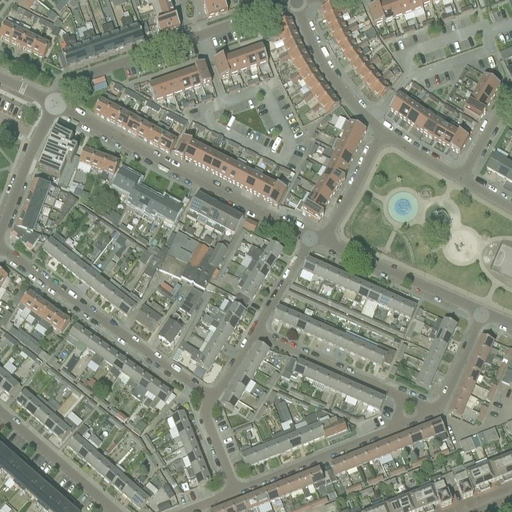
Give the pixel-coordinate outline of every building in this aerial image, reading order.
[(33,0),(18,0),(17,2),(28,12),(36,2),(33,0)] [(147,0),(146,1),(148,7),(151,6),(153,13),(171,6),(169,0),(147,0)] [(204,10),(225,2),(223,0),(200,0),(203,5),(202,5),(203,8),(204,8),(204,9),(203,9),(204,10)] [(403,18),(397,0),(387,4),(393,21),(403,18)] [(412,14),(407,0),(397,0),(403,18),(412,14)] [(418,0),(407,0),(412,14),(423,11),(422,8),(421,9),(418,0)] [(428,0),(418,0),(421,9),(422,8),(431,5),(428,0)] [(74,11),(78,5),(72,1),(69,7),(74,11)] [(225,2),(204,10),(207,20),(208,20),(227,13),(224,3),(225,3),(225,2)] [(59,13),(63,7),(59,4),(55,10),(59,13)] [(393,21),(387,4),(377,7),(383,24),(393,21)] [(335,5),(321,10),(325,21),(349,11),(348,8),(338,12),(335,5)] [(171,6),(153,13),(155,19),(153,20),(155,27),(176,19),(175,18),(176,18),(175,15),(174,15),(171,6)] [(383,24),(377,7),(368,11),(374,28),(383,24)] [(349,11),(325,21),(329,31),(343,24),(340,18),(350,14),(349,11)] [(52,14),(47,20),(51,23),(56,17),(52,14)] [(130,19),(125,21),(134,46),(144,42),(139,27),(133,29),(130,19)] [(180,30),(180,29),(176,19),(155,27),(156,27),(160,37),(160,36),(179,30),(180,30)] [(62,24),(57,21),(52,27),(53,27),(58,29),(62,24)] [(124,32),(119,34),(124,49),(134,46),(125,21),(120,23),(124,32)] [(279,34),(268,38),(269,41),(294,31),(291,21),(290,21),(276,26),(279,34)] [(0,39),(10,44),(16,31),(19,25),(13,23),(10,28),(5,25),(0,35),(0,39)] [(21,50),(27,36),(30,30),(19,24),(19,25),(16,31),(10,44),(21,50)] [(343,24),(329,31),(334,40),(357,28),(355,25),(346,30),(343,24)] [(111,26),(106,27),(115,52),(124,49),(119,34),(114,36),(111,26)] [(105,39),(100,41),(105,56),(114,53),(115,52),(106,27),(102,29),(105,39)] [(357,28),(334,40),(339,50),(352,42),(349,36),(358,31),(357,28)] [(298,41),(294,31),(269,41),(271,44),(281,40),(284,47),(298,41)] [(352,42),(339,50),(345,59),(366,44),(376,38),(372,31),(363,36),(366,41),(355,48),(352,42)] [(92,32),(87,34),(96,59),(105,56),(100,41),(95,42),(92,32)] [(84,39),(79,41),(81,47),(87,62),(96,59),(87,34),(83,36),(84,39)] [(32,55),(39,41),(27,36),(21,50),(32,55)] [(64,61),(60,62),(63,70),(77,65),(68,41),(67,38),(62,39),(64,44),(67,52),(62,54),(64,61)] [(73,39),(68,41),(77,65),(87,62),(81,47),(77,49),(73,39)] [(50,47),(39,41),(32,55),(44,60),(50,47)] [(288,55),(278,60),(279,62),(303,51),(298,41),(284,47),(288,55)] [(366,44),(345,59),(351,68),(363,59),(370,55),(366,48),(368,47),(366,44)] [(262,48),(252,51),(258,68),(268,65),(262,48)] [(258,68),(252,51),(242,55),(248,72),(258,68)] [(303,51),(279,62),(281,65),(290,60),(294,67),(308,60),(303,51)] [(509,59),(506,51),(503,53),(499,54),(502,62),(509,59)] [(248,72),(242,55),(232,58),(238,75),(248,72)] [(363,59),(351,68),(357,76),(378,60),(376,57),(367,64),(363,59)] [(238,75),(232,58),(224,61),(223,61),(229,78),(238,75)] [(229,78),(223,61),(224,61),(223,59),(213,62),(220,81),(229,78)] [(298,74),(289,80),(290,83),(313,69),(308,60),(294,67),(298,74)] [(378,60),(357,76),(364,84),(376,75),(371,69),(380,62),(378,60)] [(202,88),(211,84),(204,65),(195,69),(195,71),(196,71),(202,88)] [(313,69),(290,83),(292,86),(299,82),(300,84),(303,82),(306,87),(319,78),(313,69)] [(196,71),(195,71),(187,74),(193,91),(202,88),(196,71)] [(376,75),(364,84),(371,92),(390,75),(388,72),(380,80),(376,75)] [(193,91),(187,74),(178,77),(183,94),(193,91)] [(390,75),(371,92),(379,100),(386,94),(390,90),(384,85),(393,77),(390,75)] [(183,94),(178,77),(168,80),(174,97),(183,94)] [(310,93),(301,100),(303,102),(325,87),(319,78),(306,87),(310,93)] [(484,78),(479,87),(494,96),(500,87),(484,78)] [(174,97),(168,80),(158,84),(164,101),(174,97)] [(164,101),(158,84),(148,87),(154,104),(164,101)] [(325,87),(303,102),(305,105),(314,98),(319,105),(331,96),(331,95),(325,87)] [(494,96),(479,87),(474,96),(489,105),(494,96)] [(104,121),(111,107),(115,100),(104,94),(93,115),(104,121)] [(319,105),(310,112),(312,114),(321,108),(327,116),(339,106),(331,96),(319,105)] [(398,117),(411,99),(410,98),(408,102),(399,96),(389,111),(398,117)] [(484,113),(489,105),(474,96),(468,105),(484,114),(484,113)] [(406,123),(419,104),(411,99),(398,117),(406,123)] [(414,129),(425,114),(417,109),(419,105),(419,104),(406,123),(414,129)] [(484,114),(468,105),(463,114),(476,122),(480,123),(482,119),(485,114),(484,113),(484,114)] [(115,126),(122,113),(111,107),(104,121),(115,126)] [(126,132),(133,119),(122,113),(115,126),(126,132)] [(133,119),(126,132),(137,138),(144,125),(147,119),(136,113),(133,119)] [(423,135),(433,120),(432,120),(425,114),(414,129),(422,135),(423,135)] [(187,124),(174,117),(172,122),(184,128),(187,124)] [(432,140),(441,125),(433,120),(423,135),(422,135),(432,141),(433,141),(432,140)] [(441,125),(432,140),(433,141),(441,145),(453,126),(444,120),(441,125)] [(366,132),(350,125),(345,122),(340,132),(345,135),(345,134),(361,142),(366,132)] [(148,144),(155,131),(144,125),(137,138),(148,144)] [(155,131),(148,144),(158,150),(165,137),(169,131),(158,125),(155,131)] [(453,126),(441,145),(450,151),(459,135),(461,131),(453,126)] [(45,151),(38,167),(44,169),(42,173),(60,180),(57,186),(66,190),(74,172),(76,173),(79,165),(81,161),(74,158),(78,150),(72,148),(72,149),(69,148),(72,140),(73,139),(66,136),(58,132),(55,139),(51,138),(47,146),(50,147),(48,153),(45,151)] [(357,151),(361,142),(345,134),(345,135),(341,143),(340,143),(357,151)] [(459,156),(468,140),(459,135),(450,151),(459,156)] [(165,137),(158,150),(169,156),(170,155),(176,143),(165,137)] [(184,160),(192,144),(183,140),(176,154),(174,157),(174,158),(175,158),(178,160),(183,162),(184,160)] [(352,160),(357,151),(340,143),(341,143),(336,141),(332,151),(336,153),(352,160)] [(192,165),(201,149),(192,144),(184,160),(192,165)] [(201,169),(209,153),(201,149),(192,165),(201,169)] [(81,161),(79,165),(90,170),(96,156),(84,152),(81,161)] [(210,173),(218,157),(209,153),(201,169),(210,173)] [(348,170),(352,160),(336,153),(332,162),(348,170)] [(102,174),(107,161),(96,156),(90,170),(102,174)] [(218,178),(226,162),(218,157),(210,173),(218,178)] [(496,176),(503,163),(493,157),(486,170),(496,176)] [(119,165),(107,161),(102,174),(99,182),(105,184),(108,177),(114,179),(119,165)] [(227,182),(235,166),(226,162),(218,178),(227,182)] [(343,180),(348,170),(332,162),(327,171),(343,180)] [(506,181),(511,170),(511,167),(503,163),(496,176),(506,181)] [(235,186),(243,170),(235,166),(227,182),(235,186)] [(244,191),(252,175),(243,170),(235,186),(244,191)] [(345,181),(343,180),(327,171),(322,180),(337,189),(338,190),(339,191),(340,190),(342,186),(345,181)] [(122,194),(131,177),(122,172),(117,182),(113,189),(121,193),(122,194)] [(252,195),(260,179),(252,175),(244,191),(252,195)] [(131,199),(136,189),(140,182),(131,177),(122,194),(130,199),(131,199)] [(261,199),(269,183),(260,179),(252,195),(261,199)] [(337,189),(322,180),(317,188),(332,198),(337,189)] [(269,204),(278,188),(269,183),(261,199),(269,204)] [(35,184),(17,232),(14,231),(11,238),(30,254),(37,245),(42,247),(47,241),(41,239),(58,193),(35,184)] [(287,192),(278,188),(269,204),(268,206),(273,208),(276,210),(277,210),(278,210),(279,207),(287,192)] [(332,198),(317,188),(311,197),(327,207),(332,198)] [(136,211),(145,194),(136,189),(131,199),(130,199),(129,201),(127,205),(136,211)] [(80,199),(82,193),(75,190),(73,196),(80,199)] [(89,195),(82,193),(80,199),(82,199),(86,201),(89,195)] [(145,215),(154,199),(145,194),(136,211),(145,215)] [(77,203),(68,196),(58,222),(56,221),(54,226),(56,229),(77,203)] [(198,217),(206,201),(197,196),(186,218),(195,222),(198,218),(199,218),(198,217)] [(321,215),(327,207),(311,197),(306,206),(321,215)] [(156,217),(163,204),(154,199),(145,215),(153,220),(155,216),(156,217)] [(165,222),(174,205),(165,200),(163,204),(156,217),(165,222)] [(207,222),(215,206),(206,201),(198,217),(199,218),(206,222),(207,222)] [(178,219),(183,210),(174,205),(165,222),(174,226),(178,219)] [(213,232),(224,210),(215,206),(207,222),(206,222),(204,227),(213,232)] [(321,215),(306,206),(300,215),(314,223),(317,225),(318,225),(320,221),(323,216),(321,215)] [(81,209),(78,213),(85,218),(88,214),(81,209)] [(224,232),(233,215),(224,210),(213,232),(221,236),(224,232)] [(94,218),(88,214),(85,218),(92,222),(94,218)] [(242,220),(233,215),(224,232),(233,237),(242,220)] [(243,230),(253,235),(257,227),(246,222),(243,230)] [(114,232),(107,227),(105,231),(112,235),(114,232)] [(241,232),(236,242),(240,244),(245,234),(241,232)] [(172,234),(166,246),(170,249),(176,236),(172,234)] [(164,263),(159,273),(180,282),(181,280),(205,293),(212,279),(216,271),(222,260),(227,251),(226,250),(220,247),(217,246),(213,252),(208,250),(207,251),(199,246),(191,242),(190,244),(186,242),(187,240),(177,235),(177,236),(166,258),(164,262),(164,263)] [(116,244),(114,247),(120,251),(120,250),(125,245),(128,241),(121,236),(116,244)] [(51,260),(63,244),(54,237),(42,253),(51,260)] [(120,257),(129,247),(132,249),(134,245),(128,241),(125,245),(120,250),(120,251),(112,261),(115,264),(120,258),(120,257)] [(235,254),(240,244),(236,242),(230,253),(234,255),(235,254)] [(73,252),(63,244),(51,260),(60,268),(69,257),(73,252)] [(271,245),(265,255),(264,256),(276,263),(282,252),(271,245)] [(148,251),(147,252),(155,257),(164,263),(164,262),(166,258),(166,257),(160,252),(154,249),(151,247),(148,251)] [(138,248),(136,252),(143,256),(145,252),(138,248)] [(270,273),(276,263),(264,256),(265,255),(257,250),(250,262),(251,262),(255,264),(270,273)] [(140,260),(138,263),(145,267),(147,264),(149,261),(152,257),(154,258),(155,257),(147,252),(146,253),(145,252),(143,256),(140,260)] [(230,253),(225,263),(229,265),(234,255),(230,253)] [(69,257),(60,268),(70,275),(78,264),(69,257)] [(151,262),(143,275),(151,280),(155,271),(159,273),(164,263),(155,257),(154,258),(151,262)] [(78,264),(70,275),(79,283),(88,272),(92,266),(83,258),(78,264)] [(122,258),(113,271),(116,273),(125,260),(122,258)] [(251,262),(246,272),(249,274),(253,276),(264,283),(270,273),(255,264),(251,262)] [(313,279),(318,267),(307,262),(302,274),(312,278),(311,281),(312,281),(313,279)] [(110,263),(103,272),(107,276),(115,266),(110,263)] [(225,263),(219,273),(223,275),(229,265),(225,263)] [(324,283),(329,271),(318,267),(313,279),(312,281),(316,283),(317,281),(323,283),(324,283)] [(334,288),(340,276),(329,271),(324,283),(322,287),(333,292),(334,288)] [(89,290),(97,279),(88,272),(79,283),(89,290)] [(246,272),(239,282),(240,283),(257,293),(264,283),(253,276),(249,274),(246,272)] [(215,281),(214,283),(218,286),(223,275),(219,273),(215,281)] [(345,293),(351,281),(340,276),(334,288),(345,293)] [(98,298),(107,287),(97,279),(89,290),(98,298)] [(107,287),(98,298),(108,305),(120,289),(111,281),(107,287)] [(356,298),(362,286),(351,281),(345,293),(355,297),(356,298)] [(240,283),(237,289),(242,292),(240,297),(249,303),(251,304),(257,293),(240,283)] [(289,290),(305,297),(306,293),(292,286),(289,290)] [(367,303),(372,290),(362,286),(356,298),(355,297),(353,303),(356,305),(358,306),(361,300),(366,302),(367,303)] [(120,289),(108,305),(117,312),(129,297),(120,289)] [(193,312),(199,300),(202,295),(192,290),(179,310),(190,318),(192,314),(192,313),(193,312)] [(378,307),(383,295),(372,290),(367,303),(377,307),(378,307)] [(19,292),(15,298),(21,302),(24,296),(19,292)] [(294,300),(297,295),(289,292),(286,296),(294,300)] [(317,298),(306,293),(305,297),(316,302),(317,298)] [(25,310),(31,315),(39,303),(29,295),(19,310),(23,313),(25,310)] [(129,297),(117,312),(127,320),(141,302),(131,295),(129,297)] [(208,295),(203,303),(202,305),(206,307),(212,297),(208,295)] [(306,305),(308,300),(297,295),(294,300),(306,305)] [(389,312),(394,300),(383,295),(378,307),(389,312)] [(17,308),(21,302),(15,298),(12,304),(17,308)] [(328,302),(317,298),(316,302),(327,306),(328,302)] [(201,317),(206,307),(202,305),(203,303),(199,300),(193,312),(197,314),(201,317)] [(316,310),(319,305),(308,300),(306,305),(316,310)] [(399,317),(405,305),(394,300),(389,312),(399,317)] [(243,313),(246,308),(235,301),(232,307),(228,305),(222,315),(227,317),(239,324),(245,314),(243,313)] [(337,311),(339,307),(335,305),(328,302),(327,306),(337,311)] [(39,324),(49,310),(39,303),(31,315),(29,317),(39,324)] [(144,330),(159,308),(153,304),(151,308),(147,305),(134,324),(144,330)] [(329,310),(319,305),(316,310),(327,314),(329,310)] [(410,322),(416,310),(405,305),(399,317),(410,322)] [(350,312),(349,311),(339,307),(337,311),(348,316),(350,312)] [(165,318),(161,315),(163,312),(159,308),(144,330),(152,336),(165,318)] [(51,329),(59,317),(49,310),(39,324),(37,327),(47,334),(51,329)] [(227,317),(222,315),(220,313),(214,310),(208,320),(213,323),(232,334),(239,324),(227,317)] [(283,327),(288,315),(277,310),(272,322),(283,327)] [(338,319),(340,315),(329,310),(327,314),(338,319)] [(422,313),(418,311),(413,321),(414,321),(422,325),(424,321),(419,318),(422,313)] [(361,317),(360,316),(352,313),(350,312),(348,316),(359,321),(361,317)] [(6,313),(2,319),(7,322),(11,316),(6,313)] [(195,327),(201,317),(197,314),(192,325),(195,327)] [(294,332),(299,319),(288,315),(283,327),(294,332)] [(349,324),(351,319),(340,315),(338,319),(340,320),(349,324)] [(59,317),(51,329),(61,336),(70,324),(59,317)] [(169,348),(180,332),(174,328),(179,320),(174,317),(158,340),(163,344),(163,346),(166,348),(168,347),(169,348)] [(371,321),(361,317),(359,321),(370,325),(371,321)] [(305,336),(310,324),(299,319),(294,332),(305,336)] [(315,341),(321,329),(320,328),(322,323),(313,319),(311,324),(310,324),(305,336),(315,341)] [(360,329),(362,324),(351,319),(349,324),(360,329)] [(456,327),(437,320),(433,330),(432,329),(431,330),(451,339),(456,327)] [(383,326),(371,321),(370,325),(381,330),(383,326)] [(414,321),(409,332),(413,334),(419,337),(424,326),(422,325),(414,321)] [(226,344),(232,334),(213,323),(210,329),(217,333),(215,337),(226,344)] [(332,334),(334,328),(324,323),(321,329),(315,341),(326,346),(332,334)] [(5,331),(13,338),(17,333),(11,329),(12,327),(9,324),(6,329),(5,331)] [(373,329),(362,324),(360,329),(371,334),(373,329)] [(190,336),(195,327),(192,325),(186,334),(190,336)] [(85,335),(84,334),(80,332),(82,330),(77,326),(65,343),(74,349),(85,335)] [(393,331),(383,326),(381,330),(392,335),(393,331)] [(381,339),(383,334),(373,329),(371,334),(381,339)] [(446,349),(451,339),(431,330),(427,340),(435,343),(434,344),(446,349)] [(393,331),(392,335),(402,339),(403,335),(393,331)] [(13,338),(20,343),(23,338),(17,333),(13,338)] [(93,341),(89,338),(90,336),(86,333),(84,334),(85,335),(74,349),(82,355),(85,350),(86,351),(93,341)] [(185,346),(190,336),(186,334),(181,344),(185,346)] [(337,351),(343,338),(342,338),(332,334),(326,346),(337,351)] [(395,339),(383,334),(381,339),(393,344),(395,339)] [(12,340),(5,335),(2,339),(9,344),(12,340)] [(220,354),(226,344),(215,337),(209,347),(220,354)] [(348,355),(353,343),(343,338),(337,351),(348,355)] [(102,347),(98,344),(99,342),(95,339),(93,341),(86,351),(94,357),(95,357),(102,347)] [(488,355),(493,344),(481,339),(476,350),(488,355)] [(18,345),(12,340),(9,344),(15,349),(18,345)] [(359,360),(364,348),(353,343),(348,355),(359,360)] [(32,353),(36,348),(30,344),(26,348),(32,353)] [(441,360),(446,349),(434,344),(429,355),(441,360)] [(95,357),(91,363),(99,369),(103,363),(111,353),(106,350),(108,348),(103,345),(102,347),(95,357)] [(257,346),(251,356),(263,363),(269,353),(257,346)] [(389,368),(395,354),(378,346),(375,351),(376,351),(370,365),(381,370),(383,365),(389,368)] [(185,347),(182,352),(184,353),(192,358),(189,362),(197,366),(196,368),(208,375),(214,364),(203,357),(197,354),(185,347)] [(214,364),(220,354),(209,347),(203,357),(214,364)] [(49,359),(36,348),(32,353),(46,363),(49,359)] [(376,351),(375,351),(375,352),(364,348),(359,360),(370,365),(376,351)] [(21,354),(28,359),(31,355),(24,350),(21,354)] [(476,350),(471,361),(484,366),(489,369),(494,358),(488,355),(476,350)] [(119,359),(115,356),(116,354),(112,351),(111,353),(103,363),(112,370),(119,359)] [(28,359),(35,364),(38,360),(31,355),(28,359)] [(437,371),(441,360),(429,355),(425,366),(437,371)] [(256,373),(263,363),(251,356),(245,366),(256,373)] [(128,366),(128,365),(124,362),(125,361),(120,357),(119,359),(112,370),(121,376),(128,366)] [(511,358),(501,384),(508,387),(509,386),(511,387),(511,382),(510,382),(511,378),(511,358)] [(48,365),(52,368),(57,362),(53,359),(48,365)] [(71,359),(65,368),(71,372),(77,364),(71,359)] [(281,365),(285,367),(289,360),(285,359),(281,365)] [(284,373),(280,378),(289,382),(291,378),(296,381),(297,377),(303,380),(308,368),(297,363),(291,360),(284,373)] [(479,377),(484,366),(471,361),(467,372),(479,377)] [(7,362),(1,369),(9,377),(15,370),(7,362)] [(137,372),(136,372),(132,368),(133,367),(129,363),(128,365),(128,366),(121,376),(124,378),(121,382),(126,386),(129,382),(137,372)] [(250,384),(256,373),(245,366),(239,376),(250,384)] [(432,382),(437,371),(425,366),(420,376),(419,376),(419,377),(432,382)] [(314,384),(319,373),(308,368),(303,380),(314,384)] [(62,370),(59,375),(66,380),(69,376),(62,370)] [(138,388),(145,378),(141,375),(142,373),(138,370),(136,372),(137,372),(129,382),(138,388)] [(1,371),(0,372),(0,390),(9,380),(5,377),(6,376),(1,371)] [(46,375),(53,380),(56,377),(49,372),(46,375)] [(476,383),(479,377),(467,372),(462,382),(474,388),(474,387),(476,383)] [(319,373),(314,384),(324,389),(330,378),(319,373)] [(427,393),(432,382),(419,377),(419,376),(413,373),(410,378),(418,382),(415,388),(427,393)] [(274,374),(270,380),(274,383),(278,377),(274,374)] [(69,376),(66,380),(72,384),(75,380),(69,376)] [(135,392),(143,399),(144,397),(153,384),(150,381),(151,379),(146,376),(145,378),(138,388),(135,392)] [(232,387),(244,394),(250,384),(239,376),(232,387)] [(62,382),(56,377),(53,380),(59,385),(62,382)] [(335,394),(341,382),(330,378),(324,389),(335,394)] [(9,380),(0,390),(9,398),(19,387),(14,383),(13,384),(9,380)] [(270,390),(274,383),(270,380),(266,387),(270,390)] [(153,384),(144,397),(153,403),(162,390),(158,387),(159,385),(155,382),(154,384),(153,384)] [(346,399),(351,387),(341,382),(335,394),(346,399)] [(469,399),(474,388),(462,382),(457,393),(469,399)] [(79,384),(76,388),(82,393),(86,389),(79,384)] [(68,387),(65,390),(72,395),(74,391),(68,387)] [(238,404),(244,394),(232,387),(226,397),(238,404)] [(357,404),(362,392),(351,387),(346,399),(357,404)] [(153,403),(150,407),(155,411),(160,404),(164,407),(165,406),(170,399),(171,397),(167,393),(168,391),(164,388),(162,390),(153,403)] [(86,389),(82,393),(88,398),(92,394),(86,389)] [(74,391),(72,395),(77,399),(78,400),(81,396),(74,391)] [(368,409),(373,397),(362,392),(357,404),(368,409)] [(464,410),(469,399),(457,393),(452,404),(464,410)] [(33,402),(24,394),(15,404),(24,412),(33,402)] [(262,394),(257,401),(262,403),(266,397),(262,394)] [(46,405),(37,397),(33,402),(24,412),(33,420),(46,405)] [(96,397),(92,401),(99,406),(102,402),(96,397)] [(231,414),(238,404),(226,397),(220,407),(231,414)] [(379,414),(384,402),(373,397),(368,409),(378,414),(379,414)] [(258,410),(262,403),(257,401),(253,407),(258,410)] [(102,402),(99,406),(105,411),(108,407),(102,402)] [(89,403),(86,406),(93,411),(95,408),(89,403)] [(318,403),(316,408),(318,409),(323,412),(326,407),(318,403)] [(460,421),(464,410),(452,404),(447,415),(460,421)] [(43,428),(56,413),(46,405),(33,420),(43,428)] [(262,408),(258,414),(262,417),(266,411),(262,408)] [(322,414),(323,412),(318,409),(317,413),(315,417),(318,426),(324,439),(325,442),(346,434),(342,424),(336,421),(322,414)] [(104,415),(98,410),(95,413),(101,418),(104,415)] [(112,411),(109,414),(115,419),(119,415),(113,410),(112,411)] [(56,413),(43,428),(51,436),(65,421),(56,413)] [(119,415),(115,419),(124,426),(127,421),(119,414),(119,415)] [(187,425),(185,420),(187,419),(185,414),(171,419),(175,429),(187,425)] [(245,421),(249,424),(253,417),(249,414),(245,421)] [(258,414),(254,421),(258,424),(262,417),(258,414)] [(324,439),(318,426),(315,417),(314,415),(303,419),(307,431),(312,444),(324,439)] [(65,421),(51,436),(61,444),(69,434),(71,436),(76,430),(77,429),(66,419),(65,421)] [(114,428),(117,424),(110,419),(108,423),(114,428)] [(439,422),(428,426),(433,439),(444,434),(439,422)] [(117,424),(114,428),(120,433),(123,429),(117,424)] [(132,432),(135,429),(129,424),(126,427),(132,432)] [(187,425),(175,429),(179,439),(191,435),(189,430),(191,429),(189,424),(187,425)] [(301,448),(296,435),(293,426),(288,427),(290,431),(283,434),(283,435),(290,452),(301,448)] [(433,439),(428,426),(418,431),(422,443),(433,439)] [(86,446),(85,445),(84,447),(79,442),(87,432),(82,428),(73,438),(75,439),(67,449),(76,457),(86,446)] [(141,434),(138,431),(135,429),(132,432),(139,437),(141,434)] [(494,430),(488,432),(493,444),(499,441),(494,430)] [(312,444),(307,431),(296,435),(301,448),(312,444)] [(422,443),(418,431),(407,435),(411,447),(422,443)] [(493,444),(488,432),(482,435),(487,446),(493,444)] [(193,434),(191,435),(179,439),(174,442),(175,445),(181,443),(183,449),(194,445),(192,439),(194,439),(193,434)] [(283,435),(272,439),(272,441),(279,457),(290,452),(283,435)] [(411,447),(407,435),(396,440),(400,452),(411,447)] [(133,437),(130,440),(136,445),(139,441),(133,437)] [(151,445),(146,437),(141,440),(147,448),(151,445)] [(471,439),(465,442),(469,453),(475,451),(471,439)] [(400,452),(396,440),(385,444),(389,456),(400,452)] [(86,446),(76,457),(85,465),(94,455),(96,452),(98,449),(89,441),(85,445),(86,446)] [(139,441),(136,445),(140,452),(144,450),(139,442),(139,441)] [(272,441),(261,445),(263,448),(267,461),(279,457),(272,441)] [(469,453),(465,442),(459,444),(464,455),(469,453)] [(197,444),(194,445),(183,449),(187,459),(198,455),(196,450),(198,449),(197,444)] [(389,456),(385,444),(374,449),(378,461),(389,456)] [(251,453),(250,449),(245,448),(242,449),(239,453),(241,457),(240,457),(245,470),(256,466),(251,453)] [(251,453),(256,466),(267,461),(263,448),(252,452),(251,453)] [(378,461),(374,449),(363,453),(368,465),(378,461)] [(368,465),(363,453),(352,457),(357,469),(368,465)] [(200,454),(198,455),(187,459),(191,469),(202,465),(200,459),(202,459),(200,454)] [(32,476),(22,468),(26,464),(21,459),(17,463),(8,455),(0,464),(0,471),(20,489),(32,476)] [(94,472),(103,463),(102,463),(105,459),(101,456),(98,459),(94,455),(85,465),(94,472)] [(148,465),(152,463),(148,456),(144,458),(146,461),(144,462),(139,468),(137,471),(141,473),(148,465)] [(357,469),(352,457),(341,462),(346,474),(347,473),(349,472),(357,469)] [(511,475),(511,457),(500,462),(508,482),(511,480),(511,477),(511,476),(511,475)] [(346,474),(341,462),(330,466),(332,471),(326,474),(331,485),(336,483),(334,478),(346,474)] [(508,482),(500,462),(488,466),(495,482),(502,480),(503,484),(508,482)] [(103,480),(112,471),(103,463),(94,472),(103,480)] [(154,467),(152,463),(148,465),(153,472),(156,470),(154,467)] [(204,464),(202,465),(191,469),(184,472),(188,482),(195,479),(206,475),(204,469),(206,469),(204,464)] [(474,464),(462,469),(465,476),(471,492),(478,489),(480,494),(485,492),(477,471),(474,464)] [(495,482),(488,466),(477,471),(485,492),(490,490),(488,485),(495,482)] [(121,478),(112,471),(103,480),(112,488),(121,478)] [(331,485),(326,474),(321,476),(320,474),(318,471),(307,475),(312,487),(314,491),(325,487),(331,485)] [(418,471),(412,473),(414,479),(420,477),(418,471)] [(163,474),(168,483),(172,481),(167,472),(163,474)] [(414,479),(412,473),(406,476),(409,482),(414,479)] [(208,474),(206,475),(195,479),(198,489),(210,485),(208,479),(210,479),(208,474)] [(312,487),(307,475),(296,480),(301,492),(305,501),(311,499),(307,489),(312,487)] [(471,492),(465,476),(454,480),(452,475),(446,477),(451,489),(456,487),(462,501),(473,497),(471,492)] [(55,497),(46,489),(50,484),(44,480),(41,484),(32,476),(20,489),(44,510),(55,497)] [(443,485),(432,489),(438,505),(439,505),(441,509),(451,505),(445,491),(451,489),(446,477),(440,479),(443,485)] [(131,485),(129,486),(121,478),(112,488),(121,496),(131,485)] [(301,492),(296,480),(285,484),(290,496),(301,492)] [(397,486),(394,480),(389,483),(391,489),(397,486)] [(139,494),(143,490),(133,482),(131,485),(121,496),(130,504),(139,494)] [(391,489),(389,483),(383,485),(385,491),(391,489)] [(290,496),(285,484),(274,488),(279,500),(290,496)] [(163,491),(169,501),(175,498),(168,488),(163,491)] [(279,500),(274,488),(263,493),(268,505),(279,500)] [(140,511),(148,502),(153,497),(144,489),(143,490),(139,494),(130,504),(140,511)] [(432,489),(420,493),(427,511),(433,511),(431,508),(438,505),(432,489)] [(371,490),(365,492),(368,498),(373,496),(371,490)] [(368,498),(365,492),(359,494),(362,500),(368,498)] [(268,505),(263,493),(252,497),(257,509),(268,505)] [(427,511),(420,493),(408,498),(414,511),(420,511),(422,511),(421,511),(427,511)] [(73,511),(70,509),(73,505),(68,500),(65,505),(55,497),(44,510),(46,511),(73,511)] [(257,509),(252,497),(242,501),(245,511),(252,511),(257,509)] [(414,511),(408,498),(397,503),(400,511),(414,511)] [(245,511),(242,501),(230,506),(232,511),(245,511)] [(400,511),(397,503),(385,507),(386,511),(400,511)]
